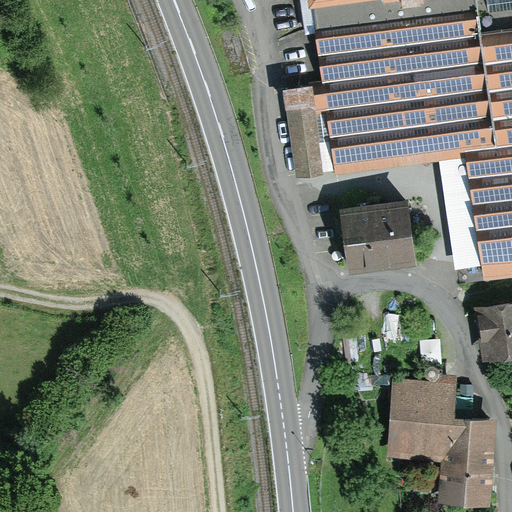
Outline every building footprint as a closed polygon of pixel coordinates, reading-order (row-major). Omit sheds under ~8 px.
[(511,0),(307,0),(331,182),(464,165),(478,268),(511,263),(511,0)] [(413,203),(340,212),(347,268),(420,259),(413,203)] [(511,298),(478,305),(489,357),(511,352),(511,298)] [(397,370),(390,348),(378,352),(385,374),(397,370)] [(393,385),(391,460),(444,462),(442,508),(486,509),(489,424),(454,423),(455,387),(393,385)]
